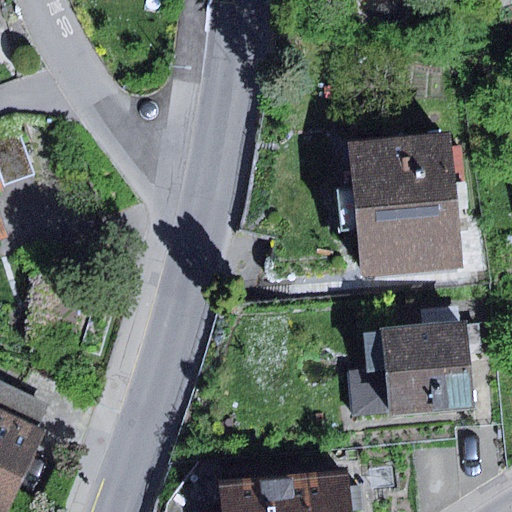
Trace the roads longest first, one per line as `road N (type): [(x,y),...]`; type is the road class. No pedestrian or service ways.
road 1 (residential): [(115,511),(181,299),(218,140)]
road 2 (residential): [(40,0),(72,72),(102,106),(136,130),(218,140)]
road 3 (residential): [(218,140),(242,0)]
